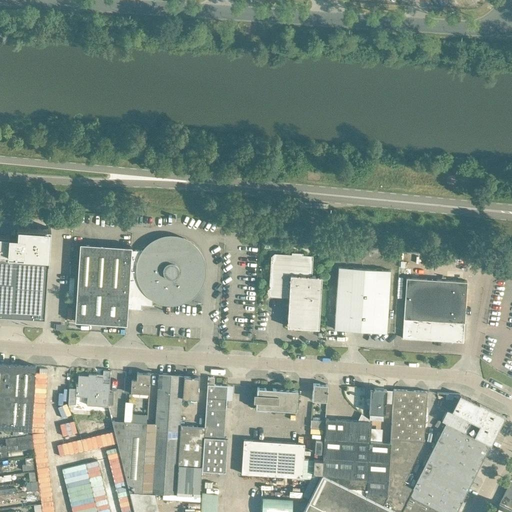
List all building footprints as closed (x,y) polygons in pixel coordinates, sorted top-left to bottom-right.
[(0,315),(44,319),(50,228),(16,226),(16,235),(0,234),(0,315)] [(241,263),(257,264),(258,231),(249,230),(249,235),(239,235),(238,255),(241,255),(241,263)] [(178,301),(181,301),(184,299),(186,298),(188,297),(190,296),(192,294),(193,293),(194,292),(196,290),(197,288),(199,286),(200,284),(201,282),(202,279),(202,277),(203,275),(203,273),(203,270),(203,268),(203,266),(203,264),(202,263),(202,261),(201,259),(200,257),(200,255),(198,253),(197,251),(196,249),(194,247),(193,246),(190,244),(189,243),(187,241),(184,240),(182,239),(180,238),(178,238),(176,237),(174,237),(172,237),(169,237),(168,237),(165,237),(164,238),(162,238),(160,239),(158,239),(157,240),(155,241),(153,242),(152,243),(150,244),(148,246),(147,247),(145,249),(144,250),(143,251),(142,254),(142,251),(131,250),(131,246),(80,243),(75,320),(126,324),(127,308),(142,309),(142,308),(141,308),(141,304),(153,305),(153,304),(152,304),(152,297),(154,298),(156,299),(158,300),(159,300),(161,301),(163,301),(166,302),(170,302),(171,302),(174,302),(176,302),(178,301)] [(293,327),(318,328),(321,276),(311,276),(313,255),(302,255),(303,253),(291,252),(291,254),(274,253),(271,256),(269,291),(271,295),(275,295),(277,293),(283,294),(285,295),(289,296),(287,320),(286,322),(287,324),(287,326),(289,326),(291,328),(293,327)] [(386,332),(390,270),(338,267),(334,329),(386,332)] [(406,277),(404,317),(464,321),(467,281),(406,277)] [(463,342),(464,321),(404,317),(402,338),(463,342)] [(0,436),(3,436),(32,433),(31,429),(35,365),(4,363),(0,362),(0,436)] [(76,388),(69,387),(68,403),(75,404),(76,396),(87,396),(86,404),(108,406),(108,405),(110,370),(103,369),(102,376),(96,376),(97,374),(88,373),(88,375),(78,375),(78,383),(75,383),(75,385),(76,385),(76,388)] [(117,370),(110,370),(108,405),(113,405),(113,398),(115,398),(115,393),(116,393),(117,370)] [(125,379),(125,391),(148,393),(150,373),(137,372),(136,379),(125,378),(125,379)] [(158,373),(155,423),(156,423),(156,430),(179,431),(183,376),(183,375),(158,373)] [(190,376),(184,376),(182,398),(198,399),(199,390),(198,390),(199,377),(194,376),(194,375),(191,375),(190,376)] [(326,400),(327,384),(313,383),(312,399),(326,400)] [(207,384),(204,426),(224,427),(227,385),(213,384),(207,384)] [(257,387),(255,407),(296,410),(297,390),(257,387)] [(385,401),(392,402),(393,390),(374,388),(374,387),(372,387),(372,388),(370,388),(369,412),(370,412),(370,420),(383,420),(383,413),(384,413),(385,401)] [(386,496),(382,504),(398,511),(400,511),(412,488),(403,483),(423,442),(425,418),(427,391),(393,389),(393,390),(392,402),(390,442),(386,496)] [(412,488),(400,511),(456,511),(505,415),(479,402),(478,403),(459,393),(460,393),(455,393),(453,395),(457,398),(451,410),(447,408),(441,420),(445,422),(412,488)] [(123,421),(111,420),(122,462),(128,491),(142,492),(147,423),(131,421),(132,402),(125,402),(123,421)] [(325,418),(325,420),(324,428),(323,456),(322,468),(321,474),(322,474),(344,485),(348,420),(325,418)] [(311,427),(324,428),(325,420),(311,420),(311,427)] [(371,421),(348,420),(344,485),(366,496),(370,441),(371,421)] [(97,425),(92,426),(95,435),(99,434),(99,432),(113,428),(111,423),(98,426),(97,425)] [(200,493),(202,471),(204,437),(204,426),(180,425),(178,465),(176,491),(200,493)] [(0,451),(7,450),(19,449),(22,448),(33,447),(32,433),(3,436),(4,445),(0,445),(0,451)] [(155,437),(151,493),(154,493),(175,494),(178,438),(155,437)] [(228,439),(204,437),(202,471),(226,472),(228,439)] [(243,440),(241,473),(302,477),(304,444),(243,440)] [(390,442),(370,441),(366,496),(382,504),(386,496),(390,442)] [(322,468),(323,456),(315,455),(314,468),(322,468)] [(32,457),(25,458),(26,464),(22,464),(23,471),(34,469),(32,457)] [(14,492),(6,494),(0,494),(0,499),(25,497),(26,500),(40,499),(38,480),(35,481),(34,471),(28,472),(29,481),(30,481),(31,490),(14,492)] [(366,496),(344,485),(322,474),(309,501),(331,511),(398,511),(382,504),(366,496)] [(511,480),(500,502),(511,508),(511,480)] [(142,492),(128,491),(133,510),(157,504),(154,493),(151,493),(142,492)] [(215,511),(217,492),(201,491),(199,511),(215,511)] [(263,498),(261,511),(291,511),(292,500),(263,498)] [(331,511),(309,501),(303,511),(331,511)] [(511,511),(511,508),(500,502),(495,511),(511,511)]
